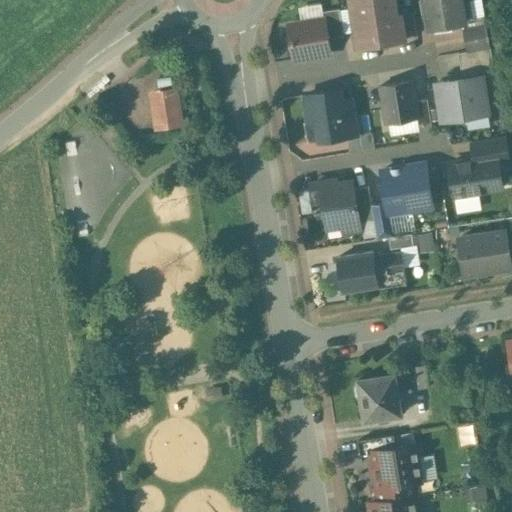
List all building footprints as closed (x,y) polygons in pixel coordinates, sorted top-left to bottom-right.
[(350,0),(358,45),(405,38),(405,36),(402,14),(400,14),(394,15),(391,0),(350,0)] [(462,0),(423,0),(428,28),(466,22),(462,0)] [(339,8),(323,10),(324,18),(325,18),(328,38),(344,35),(339,8)] [(414,10),(400,13),(400,14),(402,14),(405,36),(417,34),(414,10)] [(324,18),(289,24),(294,58),(330,52),(328,38),(325,18),(324,18)] [(486,23),(463,27),(468,50),(490,47),(486,23)] [(468,50),(458,52),(463,77),(482,74),(482,76),(495,74),(491,47),(490,47),(468,50)] [(463,77),(437,81),(443,118),(457,115),(467,122),(474,113),(487,110),(482,76),(482,74),(463,77)] [(412,79),(380,85),(386,121),(417,116),(418,116),(416,100),(412,79)] [(176,88),(163,90),(164,97),(153,99),(157,126),(181,123),(176,88)] [(340,88),(306,94),(310,121),(316,120),(318,135),(331,133),(331,137),(347,135),(341,99),(340,88)] [(354,97),(341,99),(347,135),(360,133),(354,97)] [(427,98),(416,100),(418,116),(417,116),(419,124),(431,121),(427,98)] [(376,133),(351,135),(352,149),(377,147),(376,133)] [(506,134),(471,140),(475,158),(497,155),(499,162),(511,160),(506,134)] [(475,158),(449,162),(455,195),(502,187),(499,162),(497,155),(475,158)] [(425,162),(382,169),(387,202),(389,212),(390,212),(432,205),(425,162)] [(334,177),(332,177),(330,177),(329,178),(328,178),(327,180),(326,182),(310,184),(313,203),(323,202),(327,226),(360,220),(354,188),(340,190),(338,181),(337,179),(336,178),(334,177)] [(368,185),(354,188),(360,220),(373,218),(377,238),(372,204),(368,185)] [(387,202),(372,204),(377,238),(389,236),(394,235),(390,212),(389,212),(387,202)] [(505,229),(459,237),(465,274),(511,267),(505,229)] [(394,235),(389,236),(391,248),(414,245),(412,232),(394,235)] [(373,250),(339,256),(344,289),(378,284),(378,280),(405,276),(402,251),(374,255),(373,250)] [(396,372),(360,378),(360,381),(357,384),(358,394),(363,396),(366,417),(401,411),(396,372)] [(394,434),(358,439),(361,453),(372,451),(372,450),(396,446),(394,434)] [(396,446),(372,450),(372,451),(374,460),(370,461),(371,467),(375,466),(380,500),(370,502),(371,502),(415,495),(412,481),(422,480),(416,443),(396,446)] [(415,495),(371,502),(372,511),(417,511),(415,495)]
